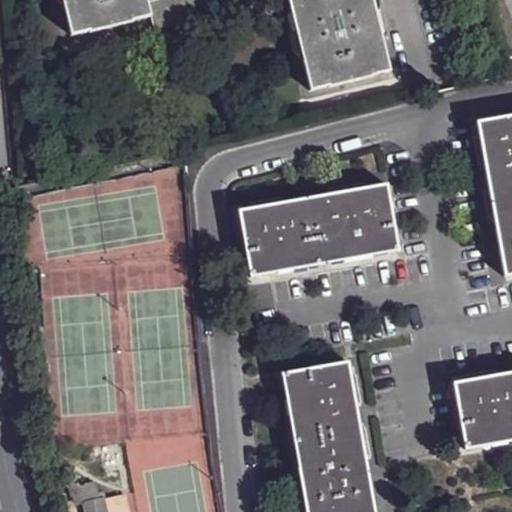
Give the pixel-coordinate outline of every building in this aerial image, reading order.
[(63,0),(73,37),(149,20),(146,5),(144,0),(63,0)] [(152,31),(287,0),(286,0),(166,0),(146,5),(149,20),(152,31)] [(286,0),(287,0),(310,96),(389,77),(371,0),(286,0)] [(511,116),(474,124),(505,280),(511,278),(511,116)] [(386,186),(237,212),(251,278),(398,253),(386,186)] [(349,363),(281,375),(305,511),(374,511),(369,481),(355,398),(349,363)] [(511,373),(451,384),(464,452),(511,442),(511,373)] [(82,505),(96,502),(93,487),(79,490),(82,505)] [(82,505),(83,511),(109,511),(107,503),(106,499),(96,502),(82,505)] [(107,503),(109,511),(127,511),(124,499),(107,503)]
